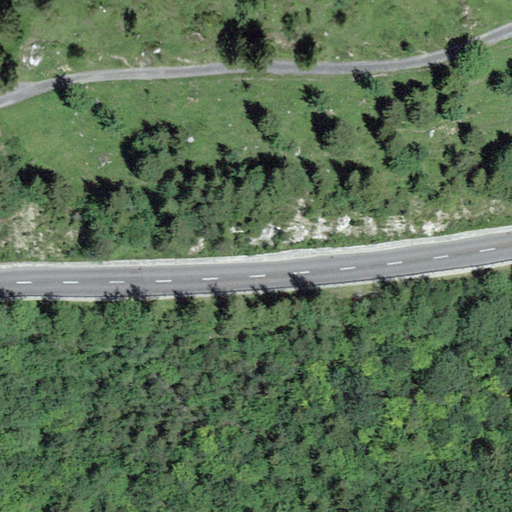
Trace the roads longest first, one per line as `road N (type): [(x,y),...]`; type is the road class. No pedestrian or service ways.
road 1 (track): [(511,28),(431,58),(73,79),(0,100)]
road 2 (secondary): [(511,244),(270,276),(0,285)]
